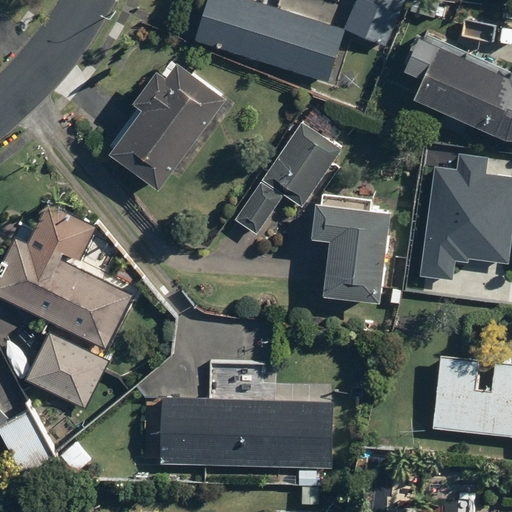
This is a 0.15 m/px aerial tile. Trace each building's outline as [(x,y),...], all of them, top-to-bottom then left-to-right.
[(349,24),(273,0),(210,0),(199,37),(332,78),(349,24)] [(359,0),(349,25),(391,43),(408,0),(359,0)] [(422,91),(511,132),(511,64),(448,35),(422,91)] [(118,147),(167,183),(234,93),(185,56),(174,71),(164,64),(140,97),(150,104),(118,147)] [(307,118),(239,215),(261,231),(289,191),(306,203),(346,145),(307,118)] [(436,165),(420,275),(454,280),(457,256),(508,264),(511,238),(511,178),(486,174),(488,158),(458,154),(456,168),(436,165)] [(331,289),(389,296),(400,204),(324,194),(320,232),(338,234),(331,289)] [(19,231),(0,269),(0,291),(112,347),(140,291),(66,255),(69,248),(85,256),(102,222),(52,197),(32,238),(19,231)] [(55,325),(29,376),(91,406),(117,355),(55,325)] [(511,357),(447,350),(438,423),(511,431),(511,357)] [(337,397),(167,392),(165,460),(335,465),(337,397)] [(0,397),(0,424),(14,412),(0,397)] [(59,455),(34,407),(3,423),(28,471),(59,455)] [(96,460),(78,438),(62,451),(80,473),(96,460)] [(393,453),(370,452),(368,496),(391,497),(393,453)]
